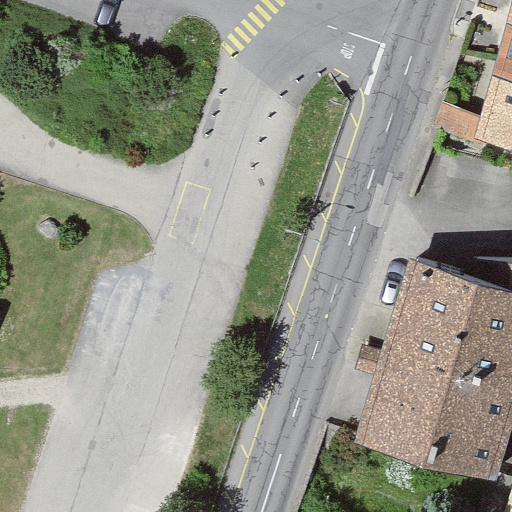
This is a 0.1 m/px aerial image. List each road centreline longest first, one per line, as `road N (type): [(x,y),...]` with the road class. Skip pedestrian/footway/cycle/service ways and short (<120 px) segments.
road 1 (tertiary): [(260,511),(418,51)]
road 2 (residential): [(261,0),(418,51)]
